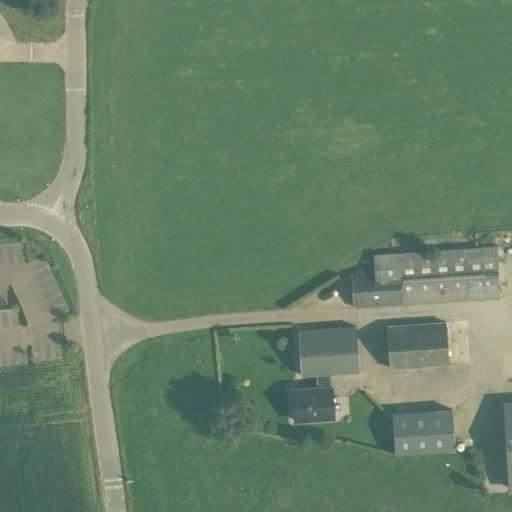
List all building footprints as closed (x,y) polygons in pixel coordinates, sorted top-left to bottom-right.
[(500,297),(496,245),(373,253),(374,270),(351,271),(353,307),(500,297)] [(449,365),(446,320),(386,324),(389,369),(449,365)] [(302,373),(316,372),(330,372),(333,374),(359,372),(356,327),(299,331),(302,373)] [(331,386),(330,372),(316,372),(317,387),(292,388),(295,420),(334,418),(332,386),(331,386)] [(511,400),(502,401),(508,492),(511,492),(511,400)] [(454,450),(451,408),(392,412),(395,454),(454,450)]
